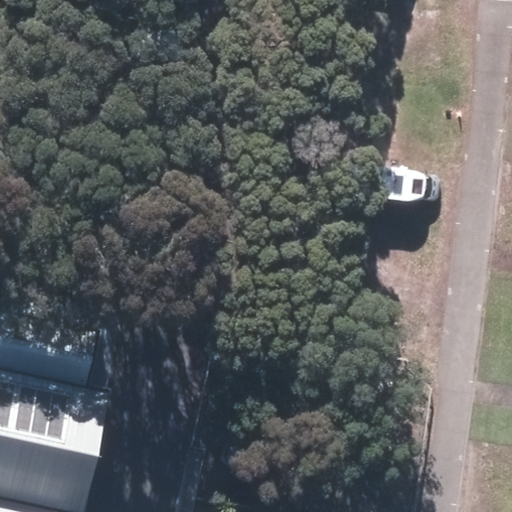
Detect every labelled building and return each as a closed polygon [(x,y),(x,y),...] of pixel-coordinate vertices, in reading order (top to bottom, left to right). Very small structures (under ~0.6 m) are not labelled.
[(439,11),(363,7),(359,87),(435,90),(439,11)] [(319,143),(314,206),(395,212),(400,150),(319,143)] [(304,255),(304,314),(383,314),(384,255),(304,255)] [(511,289),(505,289),(499,369),(511,370),(511,289)] [(0,511),(83,511),(111,391),(86,386),(97,333),(0,311),(0,511)]
